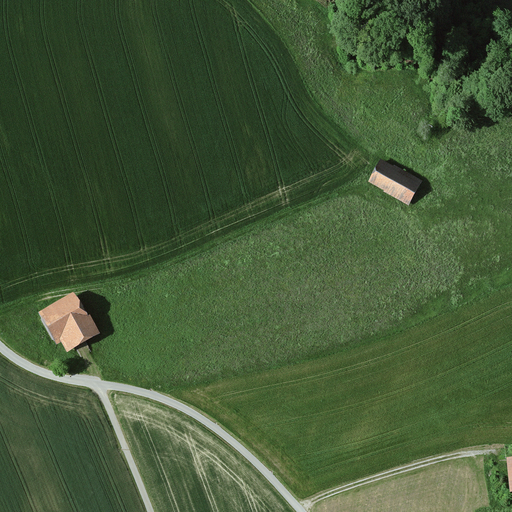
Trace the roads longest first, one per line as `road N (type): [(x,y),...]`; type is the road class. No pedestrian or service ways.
road 1 (track): [(0,311),(118,283),(342,191),(403,212),(511,188)]
road 2 (unclassified): [(0,346),(39,371),(133,389),(189,411),(252,458),(301,511)]
road 3 (track): [(296,506),(479,452)]
